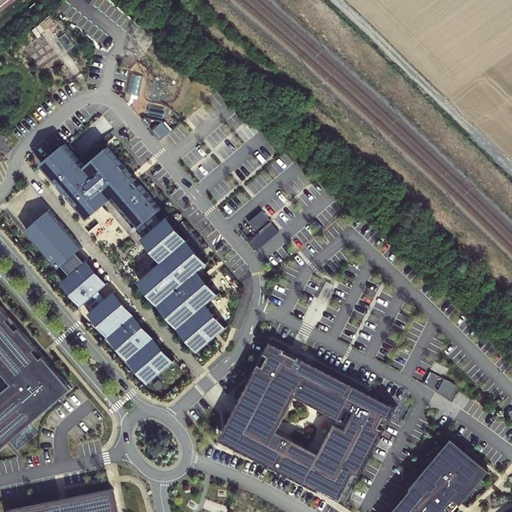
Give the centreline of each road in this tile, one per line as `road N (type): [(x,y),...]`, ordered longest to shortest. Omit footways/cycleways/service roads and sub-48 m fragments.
road 1 (residential): [(170,419),(241,347),(259,293),(253,263),(107,98),(75,104),(23,147),(0,196)]
road 2 (track): [(338,0),(511,168)]
road 3 (residential): [(148,411),(1,242)]
road 4 (residential): [(0,272),(130,422)]
road 5 (residential): [(0,480),(130,450)]
